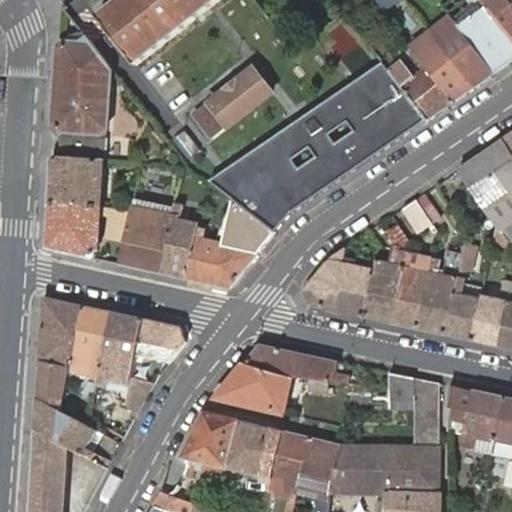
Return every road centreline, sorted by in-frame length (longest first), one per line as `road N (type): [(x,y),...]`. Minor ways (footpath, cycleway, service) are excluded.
road 1 (residential): [(511,93),(316,229),(243,316)]
road 2 (residential): [(243,316),(511,377)]
road 3 (tertiary): [(12,264),(25,24),(14,0)]
road 4 (residential): [(12,264),(243,316)]
road 5 (residential): [(243,316),(164,418),(114,511)]
road 6 (tertiary): [(0,457),(12,264)]
